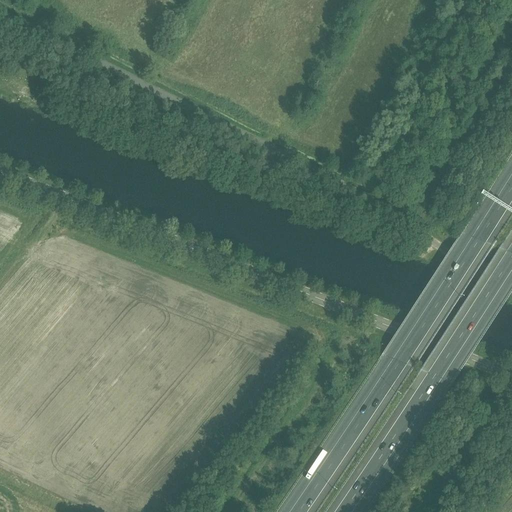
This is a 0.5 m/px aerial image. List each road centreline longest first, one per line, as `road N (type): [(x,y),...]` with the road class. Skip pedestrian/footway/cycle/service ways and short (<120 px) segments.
road 1 (unclassified): [(511,280),(0,12)]
road 2 (secondary): [(511,376),(0,172)]
road 3 (track): [(432,241),(414,250),(0,88)]
road 4 (motorway): [(511,181),(293,511)]
road 5 (motorway): [(344,511),(511,263)]
